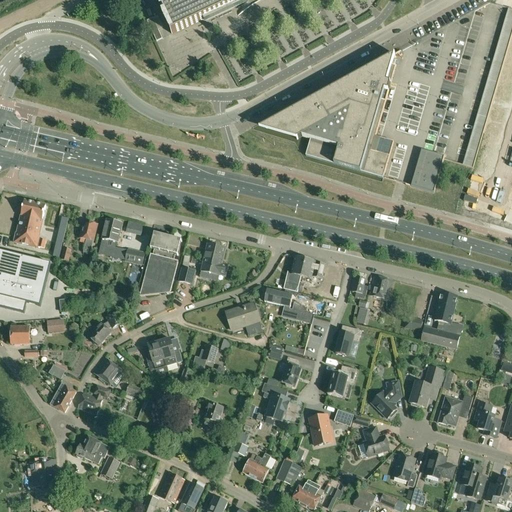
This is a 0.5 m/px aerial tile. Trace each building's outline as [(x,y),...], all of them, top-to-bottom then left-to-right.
[(155,0),(172,34),(245,0),(247,0),(248,2),(252,0),(155,0)] [(511,32),(511,9),(509,8),(462,166),(473,169),(511,32)] [(151,30),(156,42),(161,39),(156,28),(151,30)] [(306,156),(383,179),(394,142),(376,137),(396,67),(392,65),(395,55),(260,129),(298,142),(302,137),(311,139),(306,156)] [(434,194),(444,160),(444,157),(436,155),(431,171),(417,167),(411,187),(434,194)] [(14,243),(36,248),(39,239),(38,239),(41,226),(46,227),(47,229),(51,230),(53,228),(54,224),(53,222),(49,221),(46,222),(42,221),(42,220),(46,206),(25,202),(21,216),(22,216),(17,234),(14,243)] [(103,239),(99,255),(125,261),(128,251),(115,248),(117,242),(118,243),(122,225),(107,221),(103,239)] [(81,238),(87,239),(83,253),(91,255),(97,226),(90,224),(87,226),(86,229),(83,228),(81,238)] [(177,262),(178,256),(180,257),(183,244),(154,236),(151,249),(155,250),(153,256),(151,255),(140,297),(170,294),(178,262),(177,262)] [(223,265),(226,249),(208,245),(202,272),(220,276),(220,275),(226,277),(228,266),(223,265)] [(61,260),(69,262),(72,251),(64,249),(61,260)] [(125,262),(143,266),(146,254),(128,249),(128,251),(125,261),(125,262)] [(2,253),(0,259),(0,307),(24,313),(27,303),(41,307),(51,265),(2,253)] [(288,274),(285,284),(290,285),(299,287),(300,284),(302,277),(306,261),(295,258),(291,275),(288,274)] [(312,278),(317,279),(322,280),(326,265),(306,261),(302,277),(312,279),(312,278)] [(196,272),(182,268),(179,282),(192,286),(196,272)] [(356,278),(353,292),(357,293),(355,298),(357,298),(361,299),(365,300),(368,288),(364,287),(366,281),(356,278)] [(375,278),(370,297),(388,301),(393,282),(375,278)] [(298,291),(299,287),(290,285),(288,291),(298,293),(298,291)] [(265,302),(283,306),(284,307),(284,309),(306,314),(308,306),(294,303),(292,310),(290,309),(292,302),(291,302),(293,296),(267,291),(265,302)] [(437,313),(435,322),(439,323),(437,331),(443,333),(445,324),(451,326),(451,324),(453,317),(458,298),(442,294),(437,313)] [(113,296),(112,308),(125,309),(127,298),(116,297),(113,296)] [(59,301),(61,312),(100,308),(99,297),(59,301)] [(260,322),(254,304),(226,314),(232,331),(260,322)] [(284,309),(282,318),(311,325),(313,325),(315,316),(306,314),(284,309)] [(108,330),(111,328),(112,330),(124,324),(118,312),(106,318),(108,322),(103,325),(101,324),(89,337),(99,346),(111,333),(108,330)] [(404,329),(421,333),(424,320),(407,317),(404,329)] [(64,320),(48,321),(47,322),(48,334),(65,333),(64,320)] [(11,327),(11,345),(30,345),(30,327),(11,327)] [(341,333),(336,354),(349,357),(353,341),(359,343),(362,331),(349,328),(347,335),(341,333)] [(425,329),(422,342),(457,350),(458,347),(460,337),(443,333),(437,331),(425,329)] [(167,368),(178,364),(183,363),(179,350),(181,350),(178,339),(171,341),(170,340),(159,343),(164,360),(167,368)] [(157,373),(156,371),(167,368),(164,360),(159,343),(149,346),(143,348),(151,375),(157,373)] [(207,347),(205,352),(202,351),(198,366),(205,368),(207,361),(214,363),(218,350),(207,347)] [(304,351),(293,348),(292,353),(303,356),(304,351)] [(269,357),(281,361),(283,353),(271,349),(269,357)] [(123,371),(106,358),(94,374),(100,378),(99,380),(103,383),(104,381),(111,387),(123,371)] [(286,385),(286,387),(292,389),(293,387),(295,388),(301,369),(297,367),(299,362),(288,358),(286,364),(288,365),(282,383),(286,385)] [(55,363),(54,366),(49,375),(61,381),(67,369),(55,363)] [(207,376),(223,380),(225,368),(219,366),(218,371),(209,368),(207,376)] [(353,384),(357,370),(342,367),(340,375),(333,373),(328,395),(342,399),(346,382),(353,384)] [(409,404),(411,404),(410,406),(417,408),(417,406),(426,409),(432,388),(438,390),(443,372),(429,368),(424,385),(416,383),(409,404)] [(191,379),(193,373),(192,372),(192,371),(185,369),(178,387),(185,390),(189,379),(191,379)] [(448,373),(444,384),(451,386),(455,375),(448,373)] [(383,392),(371,404),(387,420),(396,410),(391,404),(395,400),(394,399),(401,397),(398,382),(386,384),(388,390),(384,393),(383,392)] [(286,400),(288,392),(265,384),(262,393),(265,394),(264,398),(269,400),(265,410),(269,411),(267,418),(282,423),(286,411),(288,412),(290,404),(289,403),(289,401),(286,400)] [(50,405),(58,410),(69,389),(62,385),(50,405)] [(130,385),(127,394),(143,400),(146,391),(130,385)] [(102,401),(102,400),(101,399),(101,398),(108,400),(111,391),(97,386),(94,395),(96,395),(95,399),(84,395),(79,409),(97,416),(102,401)] [(77,393),(76,393),(69,389),(58,410),(65,414),(77,393)] [(437,423),(447,426),(447,425),(456,427),(461,408),(469,410),(473,398),(464,396),(462,403),(450,399),(448,406),(446,405),(444,411),(441,410),(437,423)] [(219,424),(219,423),(220,424),(222,423),(223,420),(221,418),(224,409),(209,404),(207,409),(210,410),(205,425),(217,429),(219,424)] [(480,421),(477,429),(484,431),(483,435),(496,439),(501,422),(494,420),(495,417),(489,416),(492,407),(479,404),(474,420),(480,421)] [(154,413),(146,411),(142,422),(149,425),(154,413)] [(335,422),(351,428),(354,416),(338,411),(335,422)] [(327,416),(310,420),(315,446),(333,442),(327,416)] [(355,417),(354,423),(368,427),(370,421),(355,417)] [(152,426),(159,429),(162,422),(155,419),(152,426)] [(363,432),(367,443),(363,444),(368,457),(389,450),(384,437),(379,439),(375,428),(363,432)] [(248,442),(247,441),(248,437),(251,438),(252,435),(245,432),(245,433),(243,433),(242,434),(241,434),(237,443),(233,453),(245,458),(249,448),(245,446),(246,445),(247,445),(248,442)] [(82,460),(83,458),(93,463),(99,465),(102,458),(105,459),(110,448),(102,444),(88,438),(83,448),(81,446),(76,455),(78,455),(77,457),(82,460)] [(426,476),(440,480),(441,477),(451,480),(455,467),(444,464),(446,459),(443,458),(443,456),(442,454),(438,453),(436,454),(435,456),(432,455),(426,476)] [(250,477),(253,479),(263,460),(257,457),(253,455),(250,460),(243,474),(245,475),(246,476),(248,478),(250,477)] [(270,471),(266,468),(271,458),(266,455),(263,460),(253,479),(257,480),(257,482),(259,483),(261,483),(263,484),(270,471)] [(392,478),(408,482),(407,487),(413,488),(417,476),(411,474),(410,473),(411,468),(412,469),(415,460),(399,455),(392,478)] [(101,475),(112,480),(120,463),(109,458),(101,475)] [(56,468),(57,468),(56,461),(31,464),(34,488),(58,485),(56,468)] [(276,480),(284,483),(292,464),(285,461),(276,480)] [(302,469),(292,464),(284,483),(294,487),(302,469)] [(467,465),(461,485),(469,487),(466,496),(479,500),(483,488),(477,486),(482,469),(467,465)] [(174,504),(177,498),(184,481),(170,475),(160,498),(174,504)] [(486,501),(497,504),(499,498),(507,501),(511,488),(511,489),(511,480),(507,479),(507,480),(507,481),(500,479),(496,490),(490,488),(486,501)] [(315,485),(314,484),(308,481),(304,489),(300,486),(293,499),(295,500),(295,502),(297,503),(300,503),(304,505),(315,485)] [(182,504),(194,510),(203,490),(192,485),(182,504)] [(322,498),(324,493),(330,496),(332,492),(324,488),(322,491),(320,490),(321,488),(315,485),(304,505),(308,507),(309,509),(311,511),(313,510),(315,511),(322,498)] [(325,509),(326,509),(331,511),(337,499),(339,500),(344,490),(337,486),(335,489),(331,498),(330,498),(325,509)] [(424,505),(425,500),(426,498),(421,497),(423,492),(416,489),(414,493),(411,501),(412,501),(411,504),(423,508),(427,509),(428,506),(424,505)] [(353,506),(365,511),(369,511),(374,502),(376,503),(379,497),(376,496),(376,497),(361,490),(353,506)] [(382,498),(379,504),(394,510),(398,511),(402,511),(404,509),(406,505),(383,495),(382,498)] [(142,511),(153,511),(158,500),(148,496),(142,511)] [(216,498),(209,511),(223,511),(228,503),(216,498)] [(468,511),(479,511),(481,506),(472,503),(468,511)]
